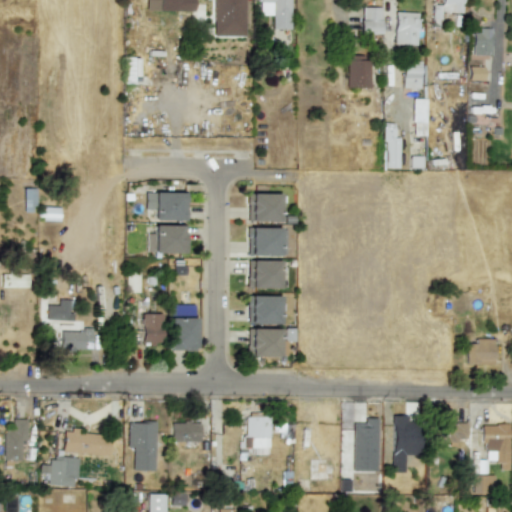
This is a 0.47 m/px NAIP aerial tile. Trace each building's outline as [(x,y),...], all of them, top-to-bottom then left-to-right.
[(211,0),(211,36),(243,37),(243,0),(211,0)] [(271,29),(288,30),(289,0),(258,0),(258,15),(271,15),(271,29)] [(460,13),(460,0),(440,0),(440,5),(431,5),(431,18),(439,19),(440,12),(460,13)] [(380,8),(360,7),(359,33),(379,34),(380,8)] [(416,13),(393,12),(392,44),(415,45),(416,13)] [(471,30),(471,54),(488,55),(489,30),(471,30)] [(367,88),(368,55),(345,55),(344,87),(367,88)] [(122,83),(138,83),(137,57),(121,57),(122,83)] [(400,87),(417,88),(418,61),(401,60),(400,87)] [(467,80),(483,80),(482,66),(467,67),(467,80)] [(423,98),(410,98),(411,135),(423,135),(423,98)] [(380,168),(396,169),(397,137),(392,137),(392,123),(381,123),(380,168)] [(22,212),(34,212),(33,188),(22,188),(22,212)] [(151,220),(184,220),(184,193),(142,192),(142,209),(151,209),(151,220)] [(278,194),(245,193),(244,221),(277,222),(278,194)] [(144,253),(183,253),(183,225),(151,225),(151,234),(144,234),(144,253)] [(246,255),(283,256),(284,228),(246,228),(246,255)] [(244,287),(287,288),(288,267),(277,267),(278,261),(245,260),(244,287)] [(25,274),(0,274),(0,287),(26,287),(25,274)] [(278,295),(245,296),(246,325),(278,324),(278,295)] [(56,305),(45,305),(44,320),(71,321),(71,300),(57,299),(56,305)] [(193,351),(193,305),(168,305),(167,350),(193,351)] [(160,314),(140,313),(140,344),(159,344),(160,314)] [(277,357),(277,329),(245,328),(245,356),(277,357)] [(58,331),(58,350),(82,350),(81,342),(90,342),(90,330),(58,331)] [(491,339),(473,339),(473,344),(464,343),(464,363),(491,364),(491,339)] [(267,454),(268,413),(240,413),(240,453),(267,454)] [(388,472),(402,473),(403,454),(415,454),(416,422),(405,422),(405,416),(390,415),(388,472)] [(24,443),(24,418),(10,419),(10,431),(1,431),(2,461),(19,460),(19,443),(24,443)] [(350,471),(375,471),(374,418),(361,418),(361,423),(350,423),(350,471)] [(152,471),(153,422),(126,421),(125,447),(131,447),(131,470),(152,471)] [(197,442),(198,422),(169,421),(169,441),(197,442)] [(432,441),(464,440),(464,423),(432,424),(432,441)] [(507,469),(507,425),(479,424),(479,443),(484,443),(483,460),(498,460),(498,469),(507,469)] [(61,429),(60,452),(106,455),(107,435),(77,433),(77,430),(61,429)] [(73,486),(74,458),(47,457),(47,465),(38,464),(37,473),(46,473),(45,485),(73,486)] [(331,461),(308,460),(308,480),(331,480),(331,461)] [(471,492),(490,493),(491,475),(472,475),(471,492)] [(145,511),(162,511),(163,494),(146,494),(145,511)]
